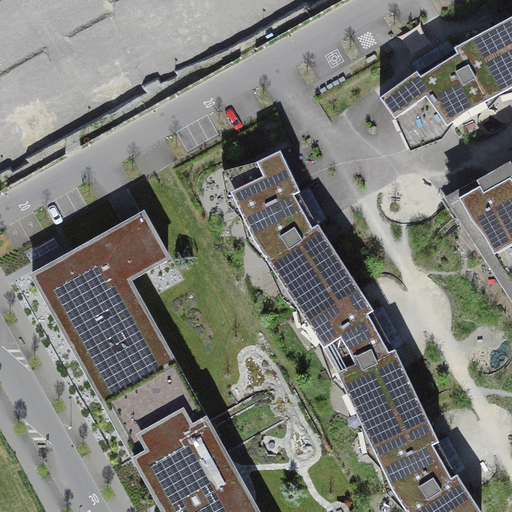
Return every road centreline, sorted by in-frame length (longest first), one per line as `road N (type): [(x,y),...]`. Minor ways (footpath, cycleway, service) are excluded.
road 1 (residential): [(0,216),(382,0)]
road 2 (residential): [(92,511),(0,347)]
